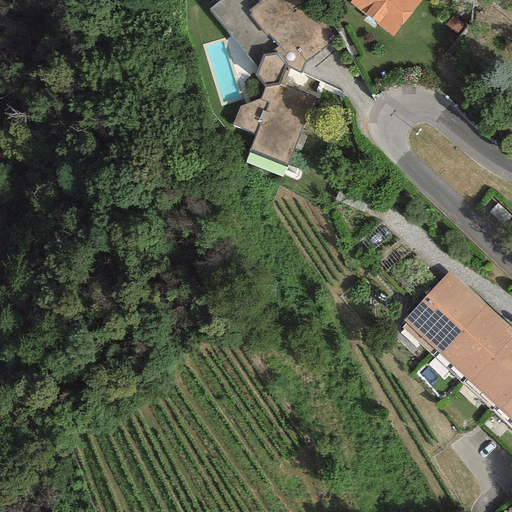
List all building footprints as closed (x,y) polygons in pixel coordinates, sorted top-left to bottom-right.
[(335,36),(304,0),(219,0),(208,9),(258,70),(255,76),(265,88),(260,99),(240,106),(231,125),(256,135),(248,152),(286,166),(293,149),(300,151),(308,133),(301,130),(323,82),(299,73),(303,62),(335,36)] [(420,0),(351,0),(349,3),(392,36),(420,0)] [(484,306),(447,272),(402,321),(405,324),(401,328),(431,356),(436,351),(440,355),(484,306)] [(511,334),(511,331),(484,306),(440,355),(436,351),(431,356),(462,383),(466,378),(469,381),(511,334)] [(511,396),(511,334),(469,381),(466,378),(462,383),(492,411),(496,407),(499,410),(511,396)] [(511,396),(499,410),(496,407),(492,411),(511,429),(511,396)]
